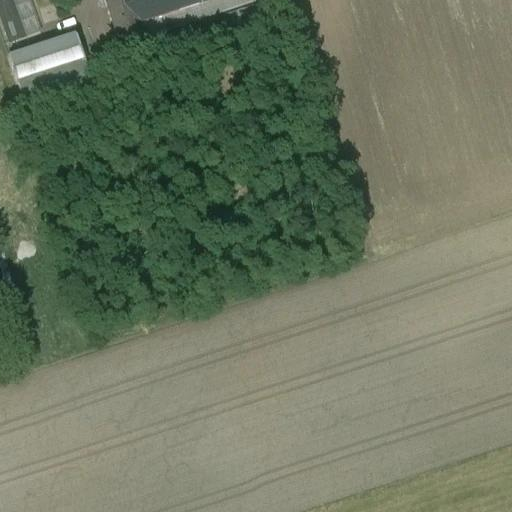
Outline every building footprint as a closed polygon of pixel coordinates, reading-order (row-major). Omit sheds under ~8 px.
[(40,37),(27,0),(0,0),(0,17),(10,47),(18,45),(18,44),(40,37)] [(134,0),(123,0),(108,5),(115,28),(141,20),(134,0)] [(252,0),(134,0),(141,20),(147,37),(253,3),(252,0)] [(141,20),(115,28),(121,45),(147,37),(141,20)] [(195,34),(160,45),(165,58),(199,47),(195,34)] [(86,67),(77,39),(10,61),(19,89),(86,67)] [(160,45),(118,59),(122,72),(165,58),(160,45)] [(116,51),(98,57),(105,77),(122,72),(118,59),(116,51)]
